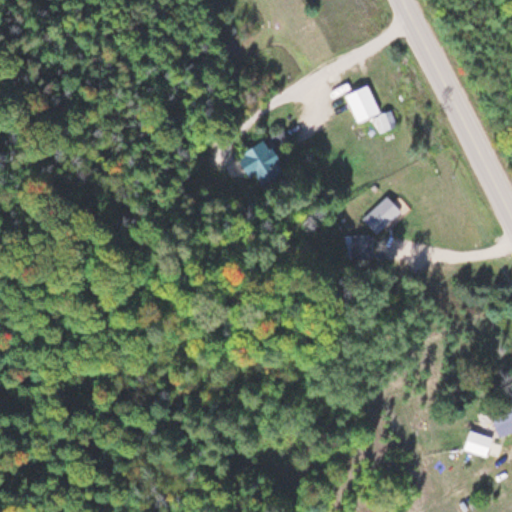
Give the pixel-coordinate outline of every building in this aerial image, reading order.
[(342,94),(356,122),(380,110),(366,83),(342,94)] [(236,154),(251,179),(257,175),(262,182),(283,169),(264,138),(236,154)] [(363,218),(378,232),(400,209),(386,195),(363,218)] [(373,261),(373,234),(355,234),(355,261),(373,261)] [(511,398),(485,405),(493,435),(511,429),(511,398)]
